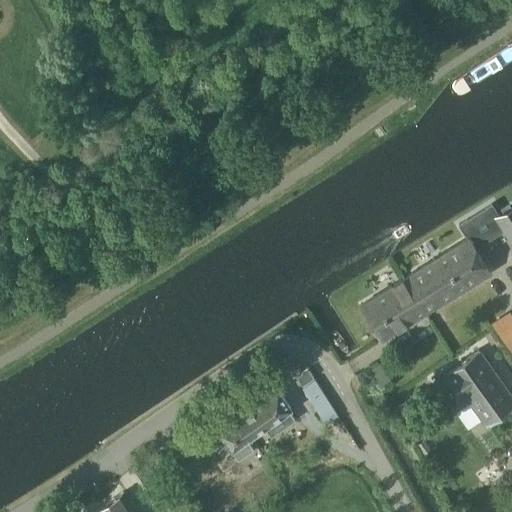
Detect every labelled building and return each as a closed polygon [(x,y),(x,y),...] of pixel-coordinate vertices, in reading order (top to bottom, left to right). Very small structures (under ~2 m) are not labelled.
[(467,238),(361,304),(383,338),(491,271),(476,247),(505,228),(511,237),(511,236),(511,206),(499,215),(492,204),(459,225),(467,238)] [(484,334),(491,344),(499,339),(492,329),(484,334)] [(511,396),(479,349),(434,381),(455,410),(468,400),(486,425),(511,406),(511,396)] [(338,415),(308,369),(297,377),(304,386),(302,387),(326,423),(338,415)] [(291,409),(278,390),(249,410),(262,430),(265,428),(271,436),(296,419),(289,410),(291,409)] [(414,393),(397,405),(414,429),(430,417),(414,393)] [(248,440),(262,430),(249,410),(219,430),(228,443),(218,450),(223,456),(231,450),(238,459),(253,449),(248,440)] [(198,442),(191,432),(178,441),(185,451),(198,442)] [(424,440),(418,445),(425,454),(431,450),(424,440)] [(137,511),(124,491),(93,511),(137,511)]
